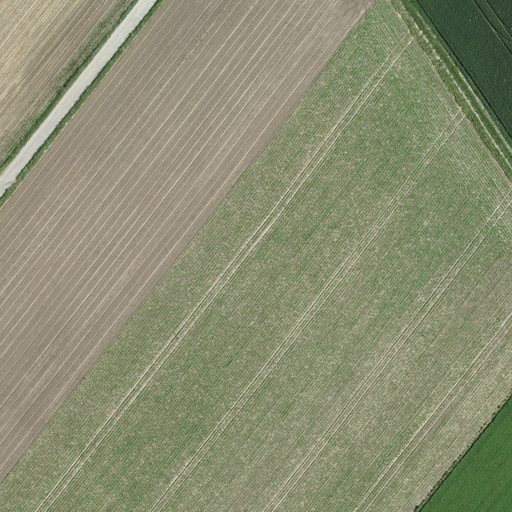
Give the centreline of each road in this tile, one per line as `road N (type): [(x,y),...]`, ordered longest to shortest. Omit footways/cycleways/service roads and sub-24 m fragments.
road 1 (track): [(147,0),(0,187)]
road 2 (track): [(403,0),(511,166)]
